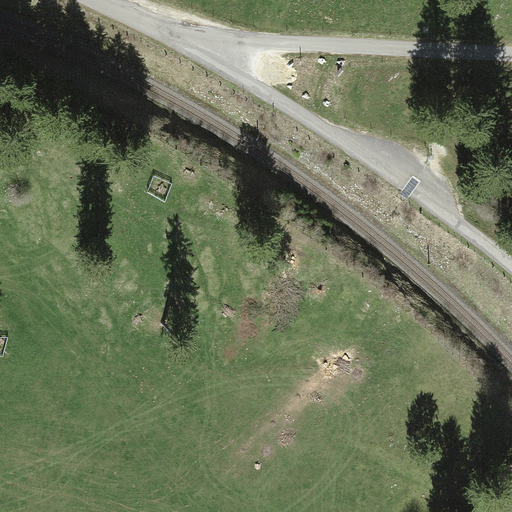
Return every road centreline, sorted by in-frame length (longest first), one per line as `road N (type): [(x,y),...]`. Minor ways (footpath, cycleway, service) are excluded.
road 1 (unclassified): [(185,38),(408,186),(511,267)]
road 2 (unclassified): [(511,53),(185,38)]
